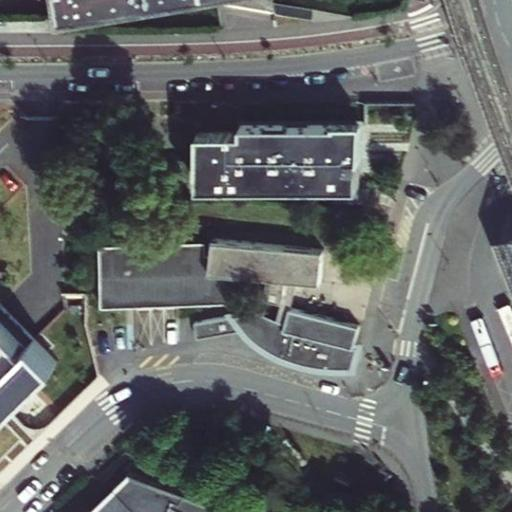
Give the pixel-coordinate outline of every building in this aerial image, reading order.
[(58,0),(61,17),(167,0),(58,0)] [(83,123),(83,103),(67,103),(67,156),(83,156),(83,123)] [(83,103),(83,123),(93,123),(93,103),(83,103)] [(121,103),(94,103),(94,159),(120,159),(121,103)] [(195,103),(172,103),(172,115),(195,115),(195,103)] [(231,132),(196,132),(196,187),(355,187),(356,168),(359,168),(359,120),(235,120),(235,128),(231,128),(231,132)] [(391,198),(392,193),(378,188),(375,199),(389,203),(391,198)] [(511,231),(496,238),(511,277),(511,231)] [(348,374),(363,330),(354,327),(286,309),(293,281),(315,284),(319,252),(209,238),(207,255),(202,255),(202,243),(96,245),(98,307),(232,303),(232,275),(265,278),(262,296),(279,299),(276,318),(263,314),(263,310),(192,320),(194,336),(238,330),(248,340),(262,351),(270,356),(284,363),(298,369),(309,372),(320,374),(348,374)] [(1,302),(0,301),(0,449),(16,435),(0,418),(0,409),(28,383),(54,358),(35,338),(1,302)] [(287,511),(141,461),(89,511),(287,511)]
